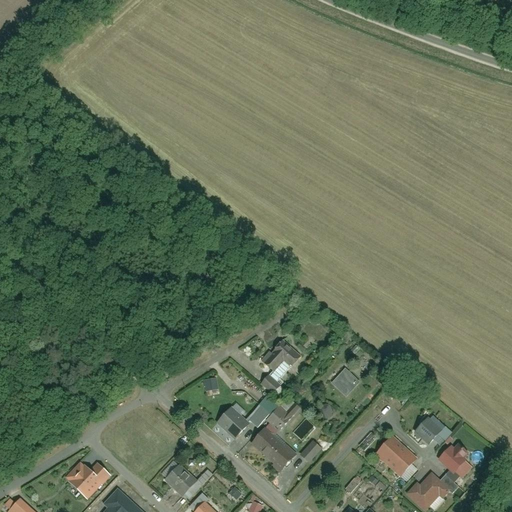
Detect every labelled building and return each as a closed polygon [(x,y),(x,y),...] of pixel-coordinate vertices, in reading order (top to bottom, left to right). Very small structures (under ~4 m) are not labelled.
[(284,336),(261,362),(271,371),(284,358),(292,366),(303,354),(284,336)] [(358,383),(344,372),(333,386),(346,397),(358,383)] [(261,386),(273,396),(281,387),(270,376),(261,386)] [(258,388),(251,395),(262,405),(269,398),(258,388)] [(227,403),(214,417),(234,436),(247,422),(227,403)] [(247,412),(238,404),(234,409),(243,417),(247,412)] [(279,407),(267,419),(271,423),(251,444),(279,471),(292,457),(272,439),(299,410),(294,405),(286,413),(279,407)] [(269,414),(260,407),(249,421),(257,428),(269,414)] [(426,422),(416,435),(430,446),(440,433),(426,422)] [(439,438),(446,445),(455,436),(448,429),(439,438)] [(378,457),(400,477),(416,461),(394,441),(378,457)] [(313,443),(302,457),(311,465),(323,451),(313,443)] [(468,463),(452,450),(439,465),(455,478),(468,463)] [(92,471),(83,462),(65,479),(88,502),(114,477),(100,463),(92,471)] [(179,466),(166,479),(184,495),(196,482),(179,466)] [(418,486),(409,496),(413,500),(427,511),(428,511),(448,490),(433,477),(422,490),(418,486)] [(468,495),(447,478),(442,484),(463,501),(468,495)] [(135,511),(117,496),(103,511),(104,511),(135,511)] [(255,503),(248,511),(260,511),(263,509),(255,503)]
